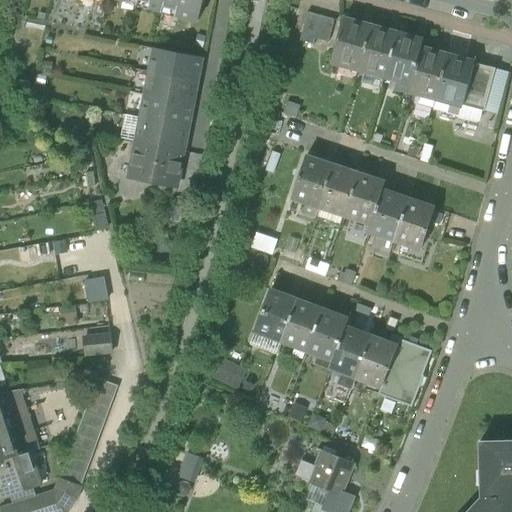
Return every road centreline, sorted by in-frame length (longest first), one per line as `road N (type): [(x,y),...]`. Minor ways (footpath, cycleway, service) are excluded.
road 1 (residential): [(472,323),(396,511)]
road 2 (residential): [(511,180),(472,323)]
